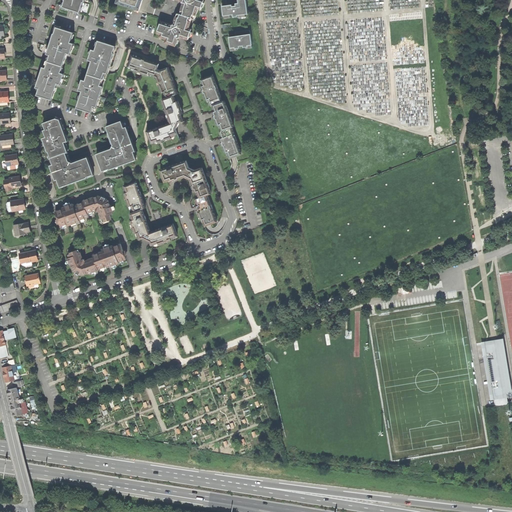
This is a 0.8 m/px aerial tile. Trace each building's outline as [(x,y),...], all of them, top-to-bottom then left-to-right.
[(83,2),(83,0),(65,0),(63,7),(80,12),(83,2)] [(117,0),(116,3),(134,9),(139,11),(142,0),(117,0)] [(183,15),(180,14),(179,18),(176,17),(175,20),(190,25),(191,22),(188,21),(189,18),(192,19),(192,18),(193,15),(196,16),(198,9),(200,10),(201,9),(204,0),(203,0),(178,0),(182,1),(183,2),(184,3),(181,11),(184,12),(183,15)] [(227,5),(222,6),(223,16),(230,15),(233,15),(233,17),(238,17),(238,16),(246,14),(248,14),(246,0),(238,0),(239,4),(236,4),(237,6),(233,6),(233,5),(232,5),(227,5)] [(160,24),(157,33),(161,34),(160,37),(166,39),(165,42),(176,46),(178,39),(181,37),(188,39),(191,32),(192,29),(189,28),(190,25),(175,20),(174,24),(173,24),(172,25),(165,23),(164,25),(160,24)] [(50,55),(48,61),(63,66),(66,56),(66,55),(67,53),(70,54),(74,44),(70,43),(73,33),(56,27),(48,54),(50,55)] [(236,36),(229,37),(230,48),(235,48),(235,49),(237,49),(240,48),(240,46),(243,46),(243,48),(246,47),(248,47),(248,46),(252,45),(251,34),(250,34),(238,36),(236,36)] [(91,64),(88,74),(102,79),(105,72),(107,73),(115,46),(98,41),(95,51),(92,50),(89,60),(92,61),(91,63),(91,64)] [(166,98),(174,96),(178,94),(175,87),(174,84),(173,81),(174,81),(173,80),(172,77),(168,68),(160,70),(157,69),(159,64),(146,60),(146,59),(144,59),(142,58),(132,55),(128,67),(135,69),(134,71),(148,76),(148,74),(158,77),(159,78),(157,79),(162,93),(164,92),(166,98)] [(39,88),(37,95),(52,100),(56,86),(57,85),(57,83),(61,84),(64,74),(60,73),(63,66),(48,61),(46,68),(44,67),(37,88),(39,88)] [(81,94),(77,108),(91,113),(94,106),(96,107),(102,86),(100,86),(102,79),(88,74),(86,81),(82,80),(79,90),(82,91),(82,93),(81,94)] [(201,79),(202,83),(201,84),(202,87),(201,87),(202,89),(203,92),(206,100),(207,100),(208,103),(209,102),(211,106),(213,105),(222,102),(217,88),(218,88),(217,85),(216,85),(213,75),(201,79)] [(129,80),(116,76),(115,82),(127,86),(129,80)] [(0,92),(0,102),(9,102),(9,97),(8,92),(0,92)] [(176,102),(174,96),(166,98),(162,100),(165,107),(166,107),(167,110),(165,110),(167,115),(169,114),(170,117),(169,118),(170,123),(158,127),(154,128),(154,129),(147,131),(151,143),(158,141),(159,143),(161,142),(172,138),(171,136),(178,134),(176,130),(179,123),(183,122),(181,115),(183,114),(182,112),(181,110),(178,101),(176,102)] [(213,105),(214,109),(212,109),(213,112),(214,114),(214,116),(218,125),(219,128),(221,127),(222,131),(232,128),(234,127),(228,112),(229,112),(227,107),(224,101),(222,102),(213,105)] [(0,114),(0,115),(1,124),(11,123),(10,118),(10,113),(0,114)] [(51,158),(66,153),(68,152),(66,146),(64,142),(68,141),(61,123),(60,120),(56,119),(44,123),(46,130),(45,130),(47,137),(44,138),(51,158)] [(97,154),(103,171),(123,164),(136,159),(133,152),(135,151),(132,144),(126,127),(124,128),(121,121),(107,127),(114,145),(113,147),(112,149),(97,154)] [(220,132),(221,135),(220,136),(221,139),(220,139),(221,142),(222,144),(225,152),(226,152),(227,155),(228,155),(230,158),(236,156),(241,154),(237,141),(236,137),(235,137),(232,128),(222,131),(220,132)] [(1,136),(2,145),(14,144),(13,139),(13,134),(1,136)] [(69,161),(66,153),(51,158),(54,165),(51,165),(56,180),(58,179),(60,186),(94,174),(88,158),(78,161),(73,163),(69,161)] [(7,166),(18,164),(19,164),(18,159),(17,154),(5,157),(6,161),(7,166)] [(197,191),(200,198),(207,195),(211,194),(202,168),(195,170),(189,168),(186,161),(160,170),(165,182),(169,180),(171,179),(172,181),(174,181),(176,180),(185,177),(191,179),(194,188),(195,190),(195,192),(197,191)] [(10,179),(11,188),(21,186),(21,182),(20,176),(10,178),(10,179)] [(136,182),(124,186),(127,193),(124,193),(126,197),(127,196),(128,199),(127,200),(129,207),(131,206),(134,213),(130,214),(133,220),(131,221),(132,224),(133,224),(134,227),(133,228),(135,234),(137,233),(140,240),(143,239),(150,242),(151,245),(158,243),(159,245),(165,243),(165,241),(168,240),(168,241),(172,240),(171,238),(178,236),(173,224),(167,226),(166,226),(162,227),(162,228),(160,228),(150,232),(147,222),(146,221),(147,220),(146,219),(145,216),(144,216),(142,209),(146,208),(143,200),(142,197),(141,195),(141,194),(140,191),(140,192),(136,182)] [(207,195),(200,198),(196,199),(198,206),(196,207),(197,209),(197,210),(201,220),(203,219),(205,226),(217,222),(207,195)] [(63,209),(55,211),(61,227),(69,224),(69,225),(80,221),(79,220),(89,217),(88,213),(96,210),(97,212),(99,211),(102,219),(104,218),(105,220),(111,218),(110,215),(113,214),(112,212),(113,212),(111,205),(110,206),(110,205),(108,200),(104,198),(99,196),(93,198),(83,201),(84,202),(74,206),(73,204),(68,206),(63,208),(63,209)] [(11,202),(12,211),(25,209),(25,204),(24,199),(11,201),(11,202)] [(120,220),(114,222),(116,228),(120,227),(120,228),(123,227),(120,220)] [(28,223),(14,226),(16,234),(26,232),(30,232),(29,227),(28,223)] [(113,246),(119,262),(126,259),(120,244),(113,246)] [(119,263),(119,262),(113,246),(102,250),(103,252),(108,266),(108,267),(110,267),(116,264),(119,263)] [(34,251),(20,254),(22,264),(32,262),(36,261),(35,256),(34,251)] [(99,270),(98,269),(94,258),(85,261),(85,259),(83,260),(80,253),(77,253),(77,252),(68,255),(69,258),(68,258),(71,266),(71,265),(73,271),(78,273),(80,274),(83,275),(88,273),(88,274),(99,270)] [(98,269),(108,266),(103,252),(93,255),(94,258),(98,269)] [(38,274),(26,276),(28,286),(40,283),(39,278),(38,274)] [(13,283),(0,285),(0,292),(1,293),(15,290),(13,283)] [(17,300),(0,306),(0,313),(19,307),(17,300)] [(507,396),(510,396),(501,339),(494,340),(484,342),(494,399),(507,396)] [(0,359),(2,367),(10,366),(8,358),(0,359)] [(6,382),(14,380),(12,372),(11,366),(10,366),(2,367),(4,375),(6,382)] [(9,396),(10,402),(20,399),(16,387),(14,388),(7,390),(9,396)] [(14,416),(22,414),(20,403),(24,402),(23,399),(20,399),(10,402),(12,409),(14,416)] [(27,413),(28,412),(26,402),(24,402),(20,403),(22,414),(23,414),(27,413)]
